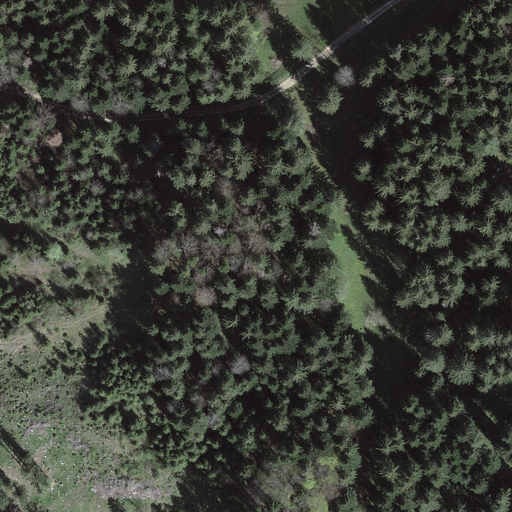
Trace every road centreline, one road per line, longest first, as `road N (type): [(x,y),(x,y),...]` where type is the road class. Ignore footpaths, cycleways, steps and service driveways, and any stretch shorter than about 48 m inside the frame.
road 1 (track): [(398,0),(263,96),(187,116),(115,120),(0,89)]
road 2 (track): [(0,220),(135,273),(149,284),(139,302)]
